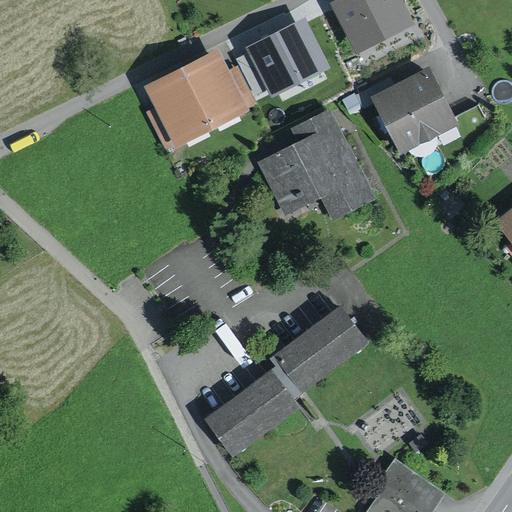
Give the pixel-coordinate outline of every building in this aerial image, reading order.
[(397,0),(348,0),(337,6),(359,48),(409,23),(397,0)] [(303,24),(252,50),(274,93),(325,67),(303,24)] [(215,57),(184,73),(207,119),(239,103),(215,57)] [(396,88),(376,99),(401,148),(420,138),(421,133),(451,118),(439,95),(428,72),(408,83),(407,80),(395,86),(396,88)] [(176,135),(207,119),(184,73),(153,89),(176,135)] [(342,209),(369,196),(328,114),(297,130),(304,143),(266,162),(276,182),(274,183),(286,208),(306,198),(305,196),(329,184),(342,209)] [(511,212),(503,219),(511,231),(511,212)] [(229,449),(286,407),(295,401),(292,397),(298,393),(294,388),(364,337),(344,310),(278,359),(284,367),(209,423),(229,449)] [(419,511),(415,509),(428,491),(410,478),(414,472),(395,459),(377,484),(383,488),(366,511),(419,511)]
